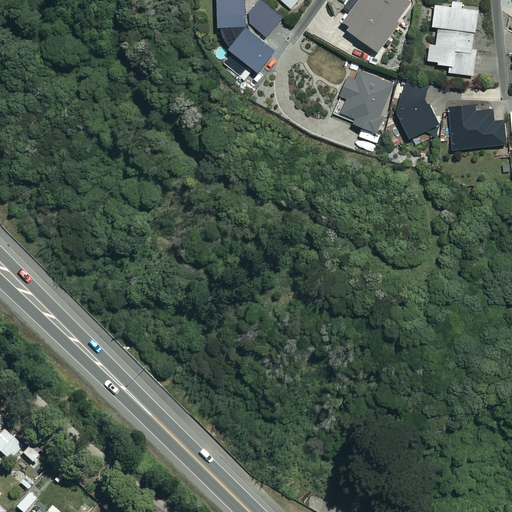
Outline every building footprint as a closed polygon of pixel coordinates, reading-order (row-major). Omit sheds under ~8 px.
[(229,47),(258,70),(275,49),(263,40),(283,16),(263,0),(259,0),(245,16),(245,0),(217,0),(218,25),(221,25),(224,35),(231,45),(229,47)] [(378,49),(411,1),(409,0),(356,0),(343,20),(350,24),(347,28),(378,49)] [(462,1),(455,0),(451,0),(451,5),(435,3),(432,25),(438,26),(436,43),(430,43),(427,60),(449,63),(448,71),(473,74),(476,49),(473,48),(478,9),(461,7),(462,1)] [(355,80),(347,77),(340,95),(347,97),(340,116),(376,129),(394,83),(358,70),(355,80)] [(417,143),(436,134),(437,124),(424,98),(429,87),(410,79),(396,110),(409,136),(412,134),(417,143)] [(474,104),(447,107),(451,148),(505,143),(503,119),(495,119),(494,109),(474,111),(474,104)] [(22,446),(4,429),(0,433),(0,451),(9,460),(22,446)] [(40,455),(29,446),(22,453),(33,462),(40,455)] [(35,464),(26,473),(36,481),(44,472),(35,464)] [(25,475),(19,481),(28,490),(34,483),(25,475)] [(23,511),(36,498),(29,492),(16,506),(22,511),(23,511)]
